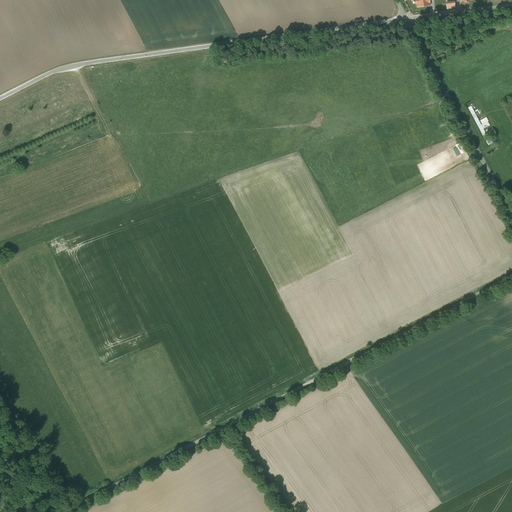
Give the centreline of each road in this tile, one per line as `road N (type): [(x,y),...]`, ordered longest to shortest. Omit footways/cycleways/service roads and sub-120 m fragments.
road 1 (unclassified): [(511,276),(58,511)]
road 2 (unclassified): [(0,99),(70,66),(405,19)]
road 3 (unclassified): [(511,214),(405,19)]
